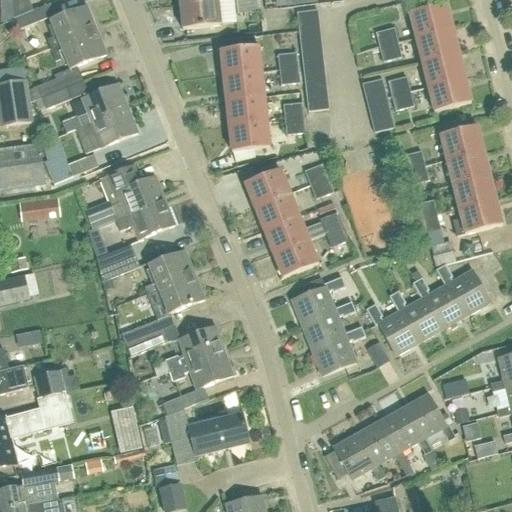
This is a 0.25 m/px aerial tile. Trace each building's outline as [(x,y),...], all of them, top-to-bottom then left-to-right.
[(13,0),(14,21),(34,13),(33,13),(29,3),(26,0),(13,0)] [(257,14),(255,0),(247,0),(236,1),(238,16),(257,14)] [(277,8),(292,7),(291,0),(264,0),(266,12),(277,11),(277,8)] [(221,29),(218,3),(180,8),(183,34),(221,29)] [(34,13),(14,21),(10,23),(15,34),(55,17),(50,6),(33,13),(34,13)] [(415,41),(453,31),(447,7),(409,16),(415,41)] [(50,25),(56,38),(47,42),(51,52),(97,34),(87,10),(50,25)] [(297,15),(298,28),(319,26),(318,13),(297,15)] [(298,28),(300,40),(321,38),(319,26),(298,28)] [(376,36),(379,50),(398,46),(395,31),(376,36)] [(422,66),(459,56),(453,31),(415,41),(422,66)] [(97,34),(51,52),(55,64),(65,60),(70,73),(106,58),(97,34)] [(300,40),(301,53),(322,50),(321,38),(300,40)] [(398,46),(379,50),(383,65),(402,60),(398,46)] [(301,53),(302,65),(324,62),(322,50),(301,53)] [(261,74),(259,56),(259,51),(221,55),(223,80),(261,76),(261,74)] [(278,58),(280,73),(298,71),(297,56),(278,58)] [(422,66),(428,90),(465,81),(459,56),(422,66)] [(302,65),(304,77),(325,74),(324,62),(302,65)] [(300,86),(298,71),(280,73),(281,88),(300,86)] [(35,104),(76,87),(70,74),(68,75),(68,73),(54,78),(56,82),(29,93),(31,105),(35,103),(35,104)] [(264,101),(262,82),(261,74),(261,76),(223,80),(226,105),(264,101)] [(304,77),(305,89),(326,87),(325,74),(304,77)] [(386,94),(387,100),(391,99),(410,95),(407,80),(384,86),(386,94)] [(472,106),(465,81),(428,90),(434,115),(472,106)] [(386,94),(384,86),(383,82),(362,87),(365,100),(386,94)] [(26,85),(0,88),(0,96),(5,130),(33,126),(26,85)] [(81,99),(76,87),(35,104),(39,116),(81,99)] [(305,89),(307,101),(328,99),(326,87),(305,89)] [(82,103),(87,116),(78,120),(83,130),(128,112),(119,88),(82,103)] [(389,106),(387,100),(386,94),(365,100),(368,111),(389,106)] [(414,109),(410,95),(391,99),(395,114),(414,109)] [(328,99),(307,101),(308,114),(329,112),(328,99)] [(267,127),(265,109),(264,101),(226,105),(229,131),(267,127)] [(283,108),(285,123),(304,120),(302,105),(283,108)] [(389,106),(368,111),(371,123),(392,118),(389,106)] [(83,130),(76,133),(86,157),(101,151),(102,151),(138,136),(128,112),(83,130)] [(395,131),(392,118),(371,123),(374,136),(395,131)] [(306,136),(304,120),(285,123),(287,138),(306,136)] [(270,152),(268,135),(267,127),(229,131),(232,156),(270,152)] [(447,164),(483,154),(477,129),(440,139),(447,164)] [(0,193),(47,187),(42,146),(0,151),(0,193)] [(403,159),(406,174),(425,169),(421,154),(403,159)] [(453,188),(490,179),(483,154),(447,164),(453,188)] [(99,169),(94,157),(68,168),(66,164),(47,172),(53,186),(71,178),(72,180),(99,169)] [(305,174),(311,188),(327,181),(322,167),(305,174)] [(156,180),(141,186),(134,169),(108,180),(115,197),(120,195),(125,208),(102,217),(106,228),(116,224),(117,224),(165,205),(156,180)] [(414,248),(395,169),(350,180),(370,259),(414,248)] [(429,183),(425,169),(406,174),(410,188),(429,183)] [(290,197),(282,179),(280,174),(244,188),(254,211),(290,197)] [(496,204),(490,179),(453,188),(459,213),(496,204)] [(327,181),(311,188),(316,202),(333,195),(327,181)] [(254,211),(263,235),(299,221),(290,197),(254,211)] [(415,208),(419,222),(437,217),(434,203),(415,208)] [(453,227),(454,229),(457,240),(502,228),(496,204),(459,213),(462,224),(453,227)] [(175,229),(165,205),(117,224),(121,235),(134,229),(139,243),(175,229)] [(320,223),(326,236),(343,229),(338,215),(320,223)] [(437,217),(419,222),(423,237),(441,232),(437,217)] [(308,245),(302,228),(299,221),(263,235),(273,259),(308,245)] [(343,229),(326,236),(331,250),(349,243),(343,229)] [(318,268),(308,245),(273,259),(282,282),(318,268)] [(99,273),(136,259),(131,247),(96,262),(99,273)] [(149,268),(156,285),(144,290),(147,298),(195,280),(185,254),(149,268)] [(140,269),(136,259),(99,273),(102,285),(140,269)] [(473,277),(454,287),(447,275),(444,270),(437,274),(440,279),(447,291),(449,290),(467,321),(490,309),(473,277)] [(0,309),(29,303),(24,280),(0,285),(0,309)] [(205,303),(195,280),(147,298),(150,304),(161,299),(169,318),(205,303)] [(291,305),(301,331),(335,317),(334,314),(327,297),(344,290),(341,282),(324,289),(321,282),(309,286),(313,297),(291,305)] [(443,334),(467,321),(449,290),(447,291),(430,300),(421,283),(414,287),(423,304),(426,303),(443,334)] [(420,347),(443,334),(426,303),(423,304),(407,313),(397,295),(390,299),(400,317),(403,316),(420,347)] [(301,331),(312,356),(345,342),(344,338),(337,321),(354,314),(351,307),(334,314),(335,317),(301,331)] [(384,326),(377,314),(374,308),(367,312),(377,330),(379,329),(397,360),(420,347),(403,316),(400,317),(384,326)] [(127,350),(165,335),(160,322),(122,337),(127,350)] [(49,331),(16,338),(19,351),(52,344),(49,331)] [(179,344),(185,360),(179,362),(178,359),(165,364),(170,376),(224,356),(215,331),(179,344)] [(347,346),(360,341),(364,339),(361,331),(344,338),(345,342),(312,356),(322,381),(356,367),(347,346)] [(169,344),(165,335),(127,350),(131,360),(169,344)] [(0,374),(8,373),(3,352),(0,352),(0,374)] [(233,380),(224,356),(170,376),(173,385),(185,380),(183,376),(190,374),(197,393),(162,405),(166,418),(208,403),(204,390),(233,380)] [(511,358),(498,362),(503,385),(490,388),(492,396),(505,393),(505,389),(511,386),(511,358)] [(23,369),(8,373),(0,374),(0,398),(29,391),(23,369)] [(40,401),(67,395),(74,393),(68,371),(35,380),(40,401)] [(505,393),(510,411),(496,414),(498,422),(511,419),(511,415),(511,414),(511,386),(505,389),(505,393)] [(67,395),(40,401),(38,401),(41,411),(5,421),(5,419),(0,419),(0,471),(18,467),(12,442),(74,426),(67,395)] [(428,400),(404,413),(421,445),(425,443),(441,434),(448,447),(455,443),(448,430),(445,431),(428,400)] [(191,441),(195,459),(250,446),(242,417),(188,430),(184,412),(165,420),(171,446),(191,441)] [(418,447),(425,459),(432,473),(439,469),(425,443),(421,445),(404,413),(380,426),(398,458),(401,456),(418,447)] [(511,419),(511,420),(511,437),(502,440),(504,448),(511,445),(511,414),(511,415),(511,419)] [(121,452),(141,447),(135,423),(115,428),(121,452)] [(380,426),(357,439),(375,471),(378,469),(394,460),(401,472),(408,468),(401,456),(398,458),(380,426)] [(375,471),(357,439),(333,452),(343,470),(347,478),(351,484),(371,473),(378,485),(385,481),(378,469),(375,471)] [(0,492),(0,511),(5,511),(52,504),(52,503),(59,502),(56,485),(74,482),(71,467),(24,476),(26,487),(0,492)] [(337,484),(347,478),(343,470),(332,475),(337,484)] [(184,511),(180,488),(160,493),(163,511),(184,511)] [(264,511),(262,500),(226,508),(226,511),(264,511)] [(397,511),(395,500),(374,505),(375,511),(397,511)] [(64,511),(63,503),(52,505),(52,504),(5,511),(64,511)]
